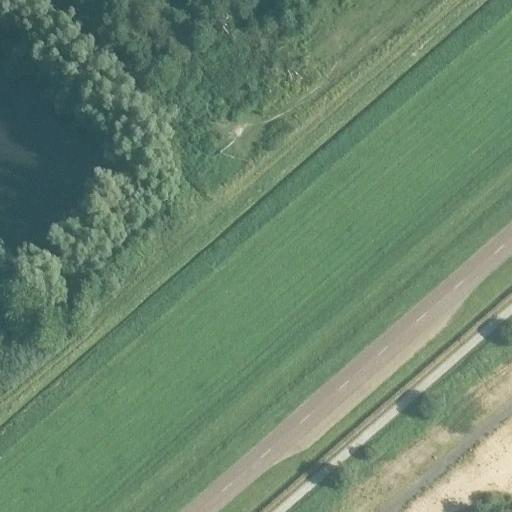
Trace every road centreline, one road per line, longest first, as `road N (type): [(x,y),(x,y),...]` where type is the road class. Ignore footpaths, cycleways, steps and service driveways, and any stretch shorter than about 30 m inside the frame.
road 1 (tertiary): [(199,511),(511,238)]
road 2 (track): [(456,0),(212,213)]
